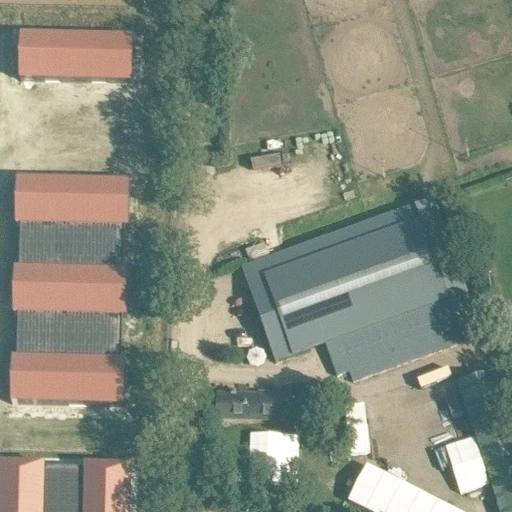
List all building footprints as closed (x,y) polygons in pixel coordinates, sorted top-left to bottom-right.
[(16,38),(15,82),(129,85),(130,41),(16,38)] [(264,168),(315,161),(311,136),(260,143),(264,168)] [(16,366),(15,410),(128,413),(129,368),(124,368),(125,323),(130,323),(131,279),(126,279),(127,234),(132,234),(133,189),(20,187),(19,231),(24,231),(23,276),(18,276),(17,321),(22,321),(21,366),(16,366)] [(326,347),(337,378),(349,374),(353,384),(372,377),(465,344),(458,324),(476,318),(434,200),(248,266),(253,283),(248,285),(277,364),(326,347)] [(249,265),(269,258),(265,246),(245,253),(249,265)] [(458,387),(499,511),(511,511),(511,429),(494,375),(458,387)] [(219,397),(218,419),(291,420),(291,394),(266,394),(266,397),(237,397),(237,395),(233,395),(233,397),(219,397)] [(294,437),(293,474),(314,474),(315,438),(294,437)] [(0,511),(129,511),(131,469),(87,468),(86,472),(45,471),(45,467),(3,466),(0,466),(0,474),(0,511)]
